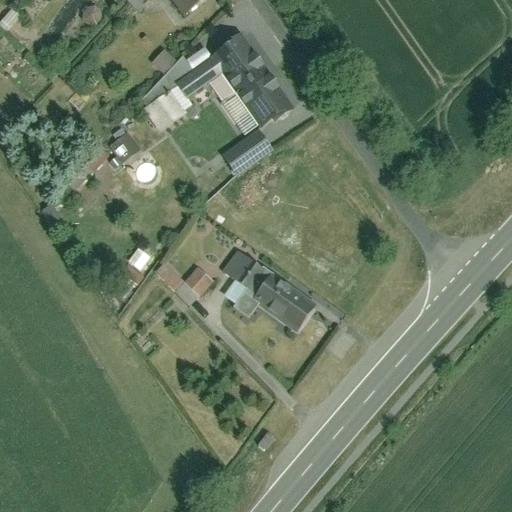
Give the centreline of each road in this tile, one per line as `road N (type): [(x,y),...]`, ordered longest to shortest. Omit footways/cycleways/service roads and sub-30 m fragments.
road 1 (residential): [(466,290),(262,0)]
road 2 (tertiary): [(466,290),(271,511)]
